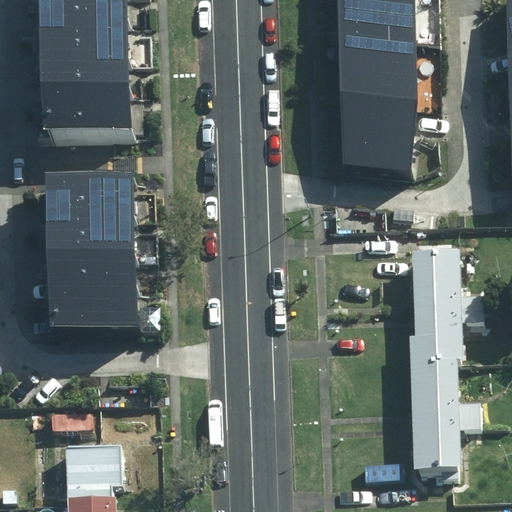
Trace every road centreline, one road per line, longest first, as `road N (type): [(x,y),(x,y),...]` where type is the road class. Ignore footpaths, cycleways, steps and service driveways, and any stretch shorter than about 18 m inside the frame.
road 1 (residential): [(0,61),(6,332),(13,342),(54,368),(249,358)]
road 2 (residential): [(469,0),(473,153),(446,193),(420,202),(242,188)]
road 3 (residential): [(242,188),(235,0)]
road 4 (residential): [(249,358),(242,188)]
road 5 (residential): [(254,511),(249,358)]
